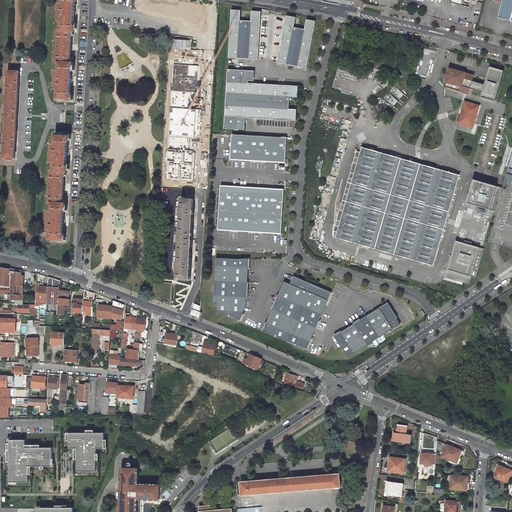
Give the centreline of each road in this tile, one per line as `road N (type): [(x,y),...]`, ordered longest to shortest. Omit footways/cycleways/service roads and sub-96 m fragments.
road 1 (unclassified): [(434,321),(413,294),(315,264),(297,248),(302,140),(338,13)]
road 2 (residential): [(179,511),(210,477),(338,387)]
road 3 (unclassified): [(156,312),(338,387)]
road 4 (residential): [(50,105),(39,68),(24,68),(20,162),(32,162),(49,130)]
road 5 (residential): [(156,312),(148,373),(33,367)]
road 6 (unclassified): [(87,109),(76,279)]
road 7 (unknown): [(167,187),(205,190),(201,274)]
